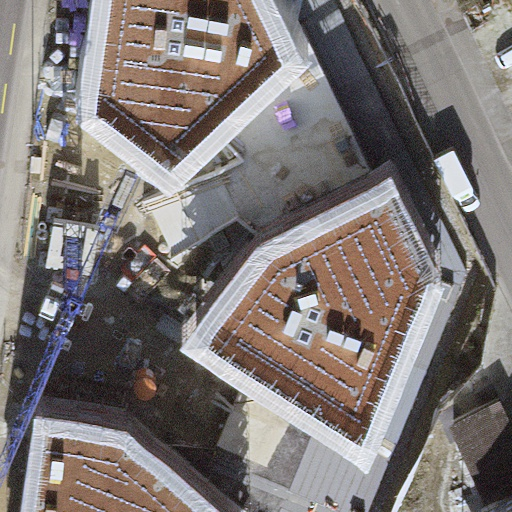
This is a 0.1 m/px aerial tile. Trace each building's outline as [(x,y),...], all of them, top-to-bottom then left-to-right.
[(108,0),(95,0),(87,84),(257,102),(266,17),(108,0)] [(288,24),(279,76),(321,84),(331,32),(288,24)] [(66,284),(186,293),(192,211),(72,202),(66,284)] [(511,407),(506,395),(452,422),(489,496),(511,484),(511,407)] [(147,511),(160,422),(72,410),(61,486),(99,491),(96,511),(147,511)] [(511,511),(511,494),(477,511),(511,511)]
